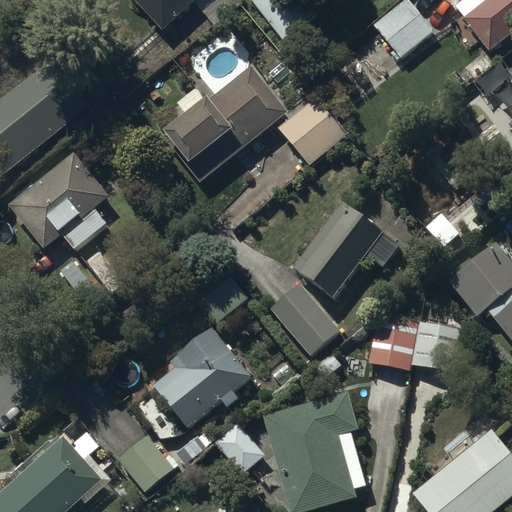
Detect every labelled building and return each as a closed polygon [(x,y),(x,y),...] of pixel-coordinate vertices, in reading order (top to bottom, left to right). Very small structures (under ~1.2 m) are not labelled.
[(0,0),(0,11),(13,0),(0,0)] [(132,0),(163,34),(200,0),(132,0)] [(304,0),(249,0),(283,44),(318,18),(304,0)] [(511,0),(466,0),(456,9),(465,20),(464,21),(492,56),(511,39),(511,0)] [(407,2),(375,29),(403,62),(435,35),(407,2)] [(56,63),(52,66),(0,107),(0,181),(92,108),(56,63)] [(290,115),(252,67),(166,137),(187,163),(184,165),(201,186),(290,115)] [(317,101),(280,130),(310,169),(348,139),(317,101)] [(111,198),(76,156),(10,208),(45,252),(63,238),(75,253),(109,226),(96,210),(111,198)] [(401,249),(345,206),(295,271),(334,301),(368,258),(384,271),(401,249)] [(511,263),(499,247),(450,283),(479,321),(488,313),(511,342),(511,263)] [(126,285),(102,254),(88,265),(112,296),(126,285)] [(225,270),(191,297),(216,329),(250,301),(225,270)] [(302,287),(272,312),(312,360),(341,335),(302,287)] [(413,368),(420,324),(379,317),(369,366),(412,374),(413,368)] [(420,324),(413,368),(456,376),(464,333),(420,324)] [(176,371),(155,389),(189,431),(197,424),(200,429),(209,422),(205,417),(223,403),(229,411),(241,402),(234,394),(252,379),(213,331),(171,366),(176,371)] [(350,394),(265,419),(290,511),(316,511),(358,501),(356,493),(367,490),(352,435),(360,433),(350,394)] [(267,459),(240,426),(217,444),(244,477),(267,459)] [(511,456),(494,433),(414,497),(426,511),(498,511),(511,501),(511,456)] [(73,450),(64,440),(0,498),(0,511),(69,511),(82,501),(87,507),(113,482),(91,458),(102,448),(90,435),(73,450)] [(175,472),(150,439),(119,461),(146,495),(175,472)]
